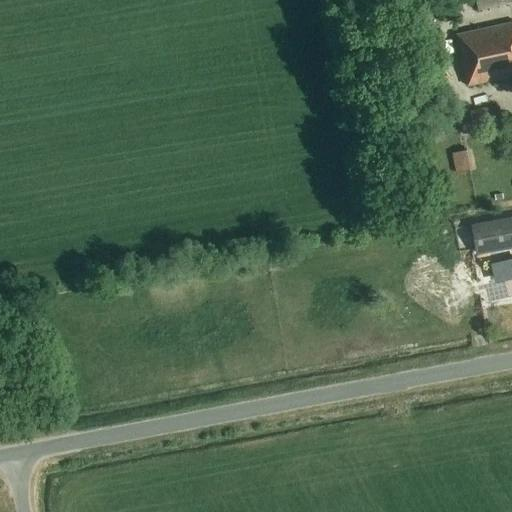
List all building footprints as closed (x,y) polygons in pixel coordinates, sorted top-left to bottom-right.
[(511,0),(474,0),(478,11),(511,3),(511,0)] [(435,25),(432,13),(417,16),(420,28),(435,25)] [(511,23),(457,35),(468,86),(511,76),(511,23)] [(498,106),(470,112),(473,124),(500,118),(498,106)] [(452,153),(455,173),(474,169),(470,150),(452,153)] [(511,217),(470,224),(476,255),(511,248),(511,217)]
